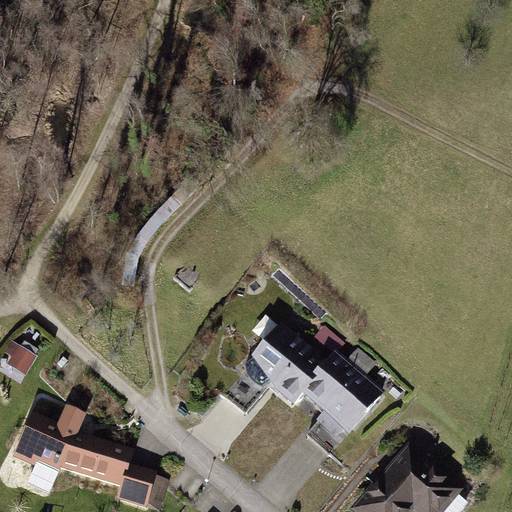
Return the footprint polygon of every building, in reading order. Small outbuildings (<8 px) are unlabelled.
[(297,404),(328,363),(283,324),(227,395),(249,412),(273,384),(297,404)] [(39,353),(18,345),(12,360),(33,368),(39,353)] [(336,352),(328,363),(297,404),(318,420),(303,438),(335,466),(392,399),(336,352)] [(56,422),(31,413),(11,469),(28,475),(33,462),(125,494),(120,507),(134,511),(162,511),(173,483),(136,470),(142,453),(82,432),(88,413),(62,403),(56,422)] [(448,511),(465,495),(411,446),(351,511),(448,511)]
